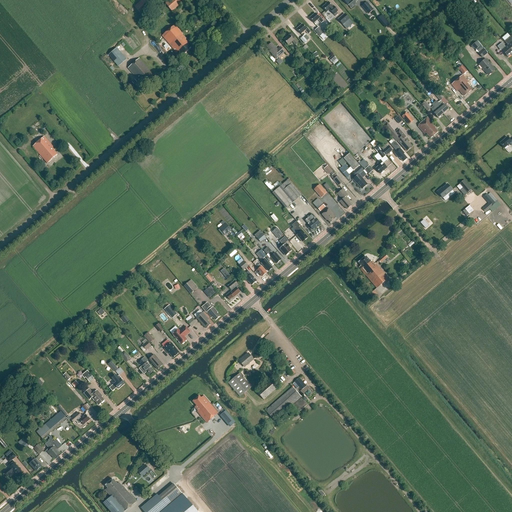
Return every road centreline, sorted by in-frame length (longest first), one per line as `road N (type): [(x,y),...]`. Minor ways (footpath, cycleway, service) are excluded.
road 1 (tertiary): [(4,511),(511,81)]
road 2 (unclassified): [(0,246),(289,0)]
